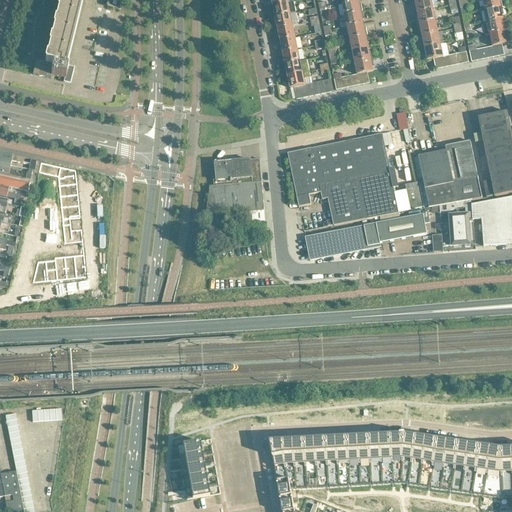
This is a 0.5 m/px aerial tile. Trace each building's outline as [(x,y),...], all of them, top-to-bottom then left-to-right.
[(60,0),(46,63),(42,78),(51,80),(51,76),(56,77),(65,79),(64,82),(68,83),(72,69),(65,67),(81,0),(60,0)] [(107,7),(108,7),(119,10),(120,10),(122,0),(108,0),(107,6),(107,7)] [(433,10),(431,0),(425,0),(414,2),(415,10),(417,10),(418,13),(433,10)] [(499,1),(499,0),(483,0),(486,12),(503,8),(501,0),(499,1)] [(360,5),(359,1),(343,4),(345,17),(363,13),(361,5),(360,5)] [(296,14),(294,2),(274,6),(276,18),(296,14)] [(459,14),(457,5),(450,7),(451,12),(451,11),(452,15),(459,14)] [(504,16),(503,8),(486,12),(488,24),(503,21),(502,16),(504,16)] [(436,22),(433,10),(418,13),(418,17),(417,18),(418,25),(436,22)] [(364,21),(363,13),(345,17),(348,28),(364,25),(363,21),(364,21)] [(299,25),(296,14),(276,18),(278,30),(293,27),(299,25)] [(462,29),(459,17),(454,18),(456,25),(454,25),(455,30),(462,29)] [(488,24),(483,25),(485,36),(491,35),(508,32),(506,24),(504,24),(503,21),(488,24)] [(438,34),(438,33),(436,22),(418,25),(420,33),(422,33),(423,37),(438,34)] [(364,29),(364,25),(348,28),(350,40),(368,37),(366,28),(364,29)] [(295,38),(293,27),(278,30),(281,41),(295,38)] [(509,39),(508,32),(491,35),(493,47),(497,46),(502,45),(508,44),(507,40),(509,39)] [(444,44),(442,33),(438,33),(438,34),(423,37),(423,41),(422,41),(423,49),(444,44)] [(369,44),(368,37),(350,40),(353,51),(368,48),(368,44),(369,44)] [(298,50),(295,38),(281,41),(283,53),(298,50)] [(444,45),(444,44),(423,49),(425,57),(427,56),(428,60),(434,59),(439,58),(445,57),(449,56),(447,44),(444,45)] [(369,52),(368,48),(353,51),(355,63),(373,59),(371,52),(369,52)] [(300,62),(298,50),(283,53),(286,65),(300,62)] [(374,67),(373,59),(355,63),(358,75),(362,74),(368,73),(373,72),(372,68),(374,67)] [(36,60),(33,75),(42,78),(46,63),(36,60)] [(300,62),(286,65),(288,77),(310,73),(307,61),(300,62)] [(312,85),(310,73),(288,77),(291,89),(294,89),(300,87),(307,86),(312,85)] [(334,93),(332,81),(325,82),(328,94),(334,93)] [(328,94),(325,82),(319,83),(321,95),(328,94)] [(321,95),(319,83),(313,85),(315,96),(321,95)] [(313,85),(312,85),(307,86),(309,98),(315,96),(313,85)] [(309,98),(307,86),(300,87),(303,99),(309,98)] [(303,99),(300,87),(294,89),(296,100),(303,99)] [(511,193),(511,130),(508,113),(479,119),(495,197),(511,193)] [(313,150),(288,155),(299,209),(311,206),(309,197),(321,194),(322,201),(328,200),(332,220),(332,221),(326,222),(327,228),(399,214),(411,211),(407,192),(395,194),(394,189),(391,175),(390,170),(383,135),(313,150)] [(471,142),(471,143),(463,144),(464,148),(448,151),(447,147),(446,147),(447,152),(419,158),(429,209),(445,206),(472,201),(483,199),(482,193),(479,179),(471,142)] [(23,165),(24,159),(0,154),(0,164),(11,167),(11,162),(23,165)] [(265,212),(260,160),(216,164),(218,187),(210,187),(207,217),(209,217),(210,223),(220,222),(220,216),(246,214),(248,226),(266,224),(265,212)] [(39,173),(44,174),(58,177),(59,186),(77,184),(76,171),(41,163),(39,173)] [(10,170),(11,167),(0,164),(0,174),(20,179),(21,173),(10,170)] [(0,176),(0,186),(9,189),(28,192),(30,183),(0,176)] [(419,183),(406,186),(407,192),(411,211),(424,207),(419,183)] [(77,184),(59,186),(60,197),(78,195),(77,184)] [(8,193),(9,189),(0,186),(0,197),(14,200),(19,201),(20,196),(8,193)] [(78,195),(60,197),(61,208),(79,206),(78,195)] [(511,198),(497,201),(500,246),(511,244),(511,198)] [(11,206),(12,202),(0,199),(0,211),(5,213),(7,205),(11,206)] [(445,206),(440,207),(440,214),(450,214),(458,209),(466,209),(466,216),(451,217),(453,246),(470,245),(468,223),(473,222),(473,221),(472,206),(472,201),(445,206)] [(500,246),(497,201),(472,206),(473,221),(482,220),(484,247),(500,246)] [(79,206),(61,208),(63,226),(71,225),(81,224),(80,218),(79,206)] [(23,219),(26,209),(22,208),(21,211),(18,211),(16,217),(22,218),(23,219)] [(4,220),(5,213),(0,211),(0,223),(7,225),(8,221),(4,220)] [(424,215),(305,238),(310,262),(382,248),(381,244),(427,235),(424,215)] [(71,225),(63,226),(65,244),(82,242),(83,242),(81,230),(81,224),(71,225)] [(0,239),(0,245),(6,247),(7,246),(9,247),(15,248),(16,243),(7,241),(0,239)] [(12,259),(15,248),(9,247),(6,257),(8,257),(8,258),(12,259)] [(83,255),(74,256),(76,279),(86,278),(84,255),(83,255)] [(74,256),(64,257),(67,280),(76,279),(74,256)] [(64,257),(55,258),(57,281),(67,280),(64,257)] [(0,260),(0,266),(2,267),(5,268),(10,269),(12,259),(8,258),(7,261),(2,260),(2,261),(0,260)] [(55,261),(46,262),(48,282),(57,281),(55,258),(54,258),(55,261)] [(38,262),(33,284),(48,282),(46,262),(38,262)] [(392,436),(381,437),(382,461),(383,461),(392,460),(393,460),(392,436)] [(402,436),(392,436),(393,460),(394,460),(403,460),(404,459),(402,436)] [(406,436),(402,436),(404,459),(412,460),(413,461),(416,437),(406,436)] [(381,437),(370,438),(371,461),(372,461),(381,461),(382,461),(381,437)] [(416,437),(413,461),(414,461),(422,462),(423,462),(427,439),(416,437)] [(359,438),(348,439),(349,462),(350,462),(359,462),(360,462),(359,438)] [(370,438),(359,438),(360,462),(361,462),(370,461),(371,461),(370,438)] [(337,439),(326,440),(328,463),(329,463),(338,463),(337,439)] [(348,439),(337,439),(338,463),(339,463),(348,462),(349,462),(348,439)] [(427,439),(423,462),(424,462),(433,464),(434,464),(437,440),(427,439)] [(316,440),(305,441),(306,464),(307,464),(316,464),(317,464),(316,440)] [(326,440),(316,440),(317,464),(318,464),(327,463),(328,463),(326,440)] [(437,440),(434,464),(435,464),(444,465),(445,465),(448,442),(437,440)] [(294,441),(282,442),(286,466),(286,465),(294,465),(295,465),(294,441)] [(305,441),(294,441),(295,465),(296,465),(305,465),(306,464),(305,441)] [(200,442),(177,446),(177,447),(178,447),(178,451),(184,450),(185,456),(202,453),(200,442)] [(282,442),(271,443),(275,468),(285,466),(286,466),(282,442)] [(448,442),(445,465),(446,466),(454,467),(455,467),(459,444),(448,442)] [(459,444),(455,467),(456,467),(465,468),(466,469),(469,445),(459,444)] [(469,445),(466,469),(467,469),(476,470),(477,470),(480,447),(469,445)] [(480,447),(477,470),(487,472),(488,472),(491,449),(480,447)] [(491,449),(488,472),(489,472),(501,474),(502,474),(503,474),(502,450),(491,449)] [(511,449),(502,450),(503,474),(511,473),(511,449)] [(185,456),(179,457),(180,462),(185,461),(186,467),(204,464),(202,453),(185,456)] [(285,466),(275,468),(278,482),(289,480),(291,491),(404,485),(499,499),(508,499),(511,498),(511,473),(503,474),(502,474),(501,474),(489,472),(488,472),(487,472),(477,470),(476,470),(467,469),(466,469),(465,468),(456,467),(455,467),(454,467),(446,466),(445,465),(444,465),(435,464),(434,464),(433,464),(424,462),(423,462),(422,462),(414,461),(413,461),(412,460),(404,459),(403,460),(394,460),(393,460),(392,460),(383,461),(382,461),(381,461),(372,461),(371,461),(370,461),(361,462),(360,462),(359,462),(350,462),(349,462),(348,462),(339,463),(338,463),(329,463),(328,463),(327,463),(318,464),(317,464),(316,464),(307,464),(306,464),(305,465),(296,465),(295,465),(294,465),(286,465),(286,466),(285,466)] [(60,463),(59,477),(68,477),(68,464),(60,463)] [(186,467),(181,468),(182,473),(187,472),(188,478),(206,475),(204,464),(186,467)] [(16,472),(0,475),(4,497),(7,511),(23,511),(24,510),(22,504),(21,499),(20,493),(19,487),(18,485),(18,481),(17,475),(16,472)] [(188,478),(183,479),(184,483),(189,482),(190,488),(207,485),(206,475),(188,478)] [(289,480),(278,482),(281,498),(292,496),(291,491),(289,480)] [(190,488),(185,489),(186,494),(191,493),(192,499),(187,500),(187,501),(192,500),(209,497),(207,485),(190,488)] [(292,496),(281,498),(281,500),(281,503),(283,511),(290,511),(295,511),(293,501),(293,498),(292,496)]
